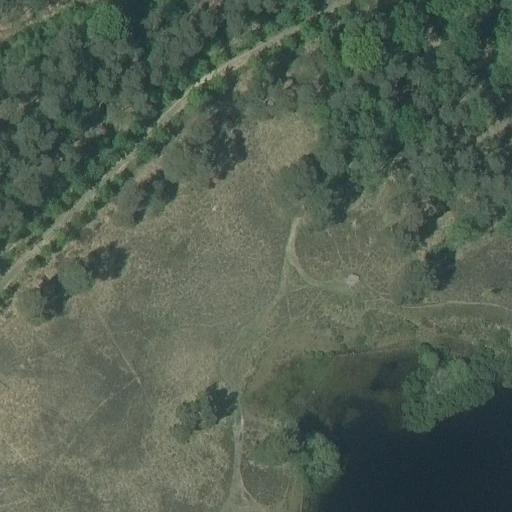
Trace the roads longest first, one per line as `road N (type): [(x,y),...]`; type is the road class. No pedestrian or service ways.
road 1 (track): [(0,300),(120,173),(230,74),(345,0)]
road 2 (track): [(511,90),(431,0)]
